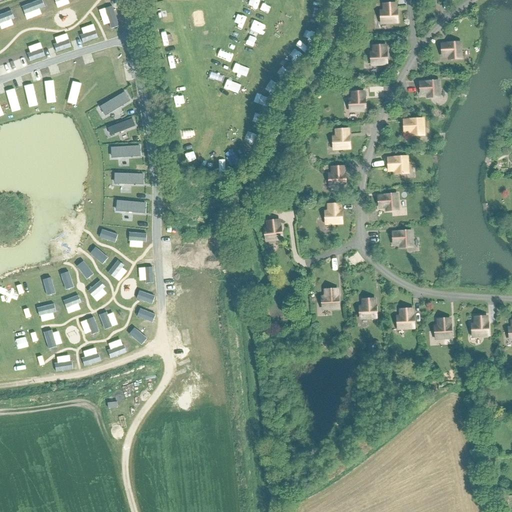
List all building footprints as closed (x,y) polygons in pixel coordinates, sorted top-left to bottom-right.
[(251,8),(252,0),(242,0),(241,6),(251,8)] [(381,23),(397,22),(396,11),(395,12),(395,4),(384,5),(384,12),(380,12),(381,23)] [(236,18),(244,23),(249,14),(241,9),(236,18)] [(235,45),(240,33),(230,29),(225,41),(235,45)] [(449,45),(441,45),(442,56),(449,56),(450,60),(460,59),(459,43),(449,44),(449,45)] [(385,46),(374,46),(374,54),(370,54),(371,65),(387,64),(386,53),(385,53),(385,46)] [(210,84),(218,87),(224,72),(216,69),(210,84)] [(439,97),(438,81),(427,82),(427,83),(420,84),(420,94),(428,94),(428,98),(439,97)] [(349,100),(349,111),(365,110),(365,99),(364,99),(363,92),(352,93),(353,100),(349,100)] [(412,136),(423,136),(422,119),(411,120),(411,121),(404,122),(404,132),(412,132),(412,136)] [(333,138),(333,149),(349,148),(349,137),(348,137),(347,130),(336,131),(337,138),(333,138)] [(395,159),(388,160),(388,170),(396,170),(396,174),(407,173),(406,157),(395,158),(395,159)] [(344,175),(343,167),(332,168),(333,175),(329,175),(329,186),(345,185),(345,175),(344,175)] [(397,211),(396,195),(385,195),(385,197),(378,197),(379,208),(386,207),(387,211),(397,211)] [(326,224),(342,223),(341,212),(340,212),(340,205),(329,205),(329,213),(325,213),(326,224)] [(268,229),(264,230),(266,241),(282,239),(280,228),(279,228),(278,221),(267,222),(268,229)] [(400,233),(392,234),(393,244),(400,244),(401,248),(411,247),(411,231),(400,232),(400,233)] [(337,297),(336,290),(325,290),(326,298),(322,298),(322,309),(338,308),(338,297),(337,297)] [(376,318),(375,307),(374,307),(374,300),(363,300),(364,308),(360,308),(360,319),(376,318)] [(414,328),(413,317),(412,317),(411,310),(401,310),(401,318),(397,318),(398,329),(414,328)] [(488,335),(488,324),(486,325),(486,317),(475,318),(475,325),(471,325),(472,336),(488,335)] [(451,337),(451,327),(449,327),(449,319),(438,320),(439,327),(435,328),(435,338),(451,337)]
